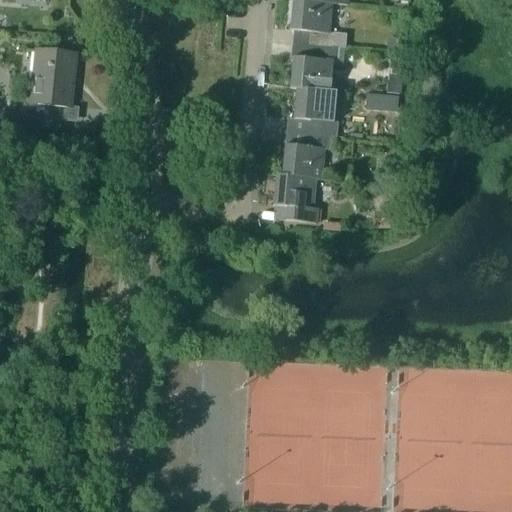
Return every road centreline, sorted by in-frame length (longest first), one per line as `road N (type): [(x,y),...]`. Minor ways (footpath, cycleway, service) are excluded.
road 1 (residential): [(109,511),(141,208)]
road 2 (residential): [(141,208),(211,212),(229,208),(241,192),(259,0)]
road 3 (residential): [(141,208),(148,94),(122,0)]
